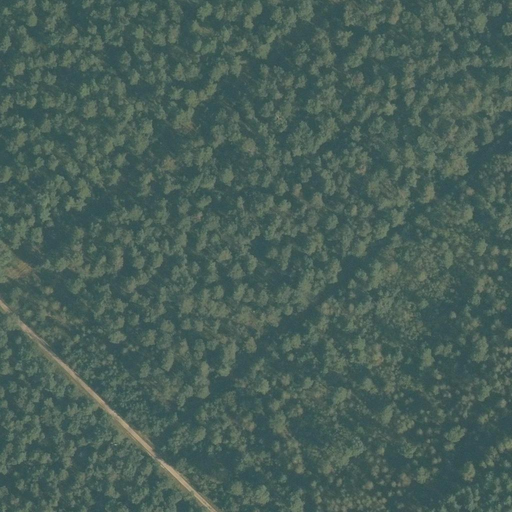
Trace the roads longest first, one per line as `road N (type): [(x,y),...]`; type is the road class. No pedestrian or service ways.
road 1 (track): [(511,130),(139,444)]
road 2 (track): [(0,285),(339,0)]
road 3 (track): [(208,511),(0,306)]
road 4 (track): [(410,511),(511,424)]
